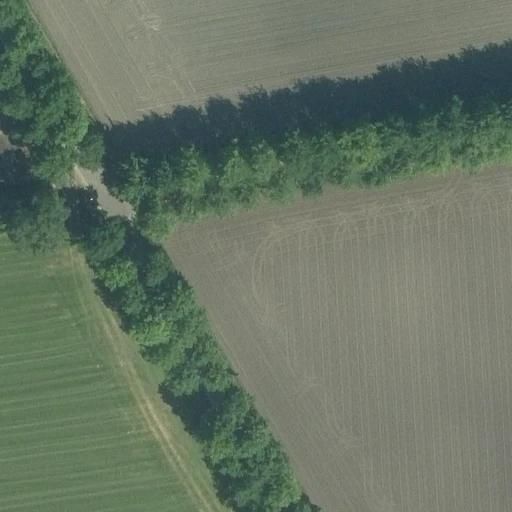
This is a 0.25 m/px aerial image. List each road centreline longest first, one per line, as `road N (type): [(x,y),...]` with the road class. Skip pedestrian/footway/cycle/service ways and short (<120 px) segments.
road 1 (unclassified): [(116,197),(511,120)]
road 2 (unclassified): [(295,511),(116,197)]
road 3 (unclassified): [(116,197),(0,0)]
